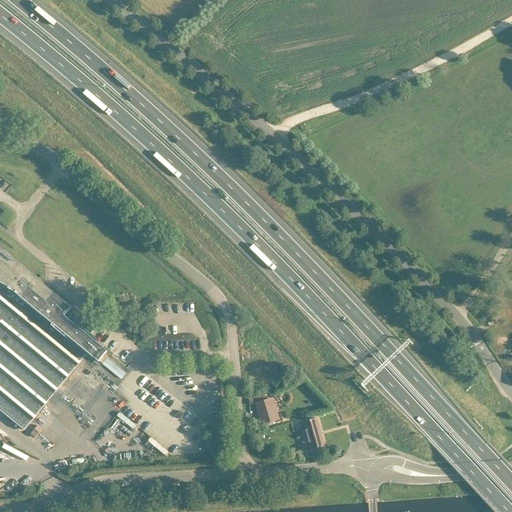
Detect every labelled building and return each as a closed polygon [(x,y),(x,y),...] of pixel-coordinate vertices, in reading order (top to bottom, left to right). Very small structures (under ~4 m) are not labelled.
[(0,410),(18,425),(26,432),(89,354),(99,362),(107,352),(64,316),(72,308),(0,248),(0,410)] [(276,390),(269,392),(270,398),(278,396),(276,390)] [(256,397),(249,399),(250,405),(255,404),(258,403),(256,397)] [(258,403),(255,404),(262,425),(275,421),(269,399),(258,403)] [(299,431),(303,446),(309,444),(311,450),(325,447),(317,418),(303,422),(305,429),(299,431)]
